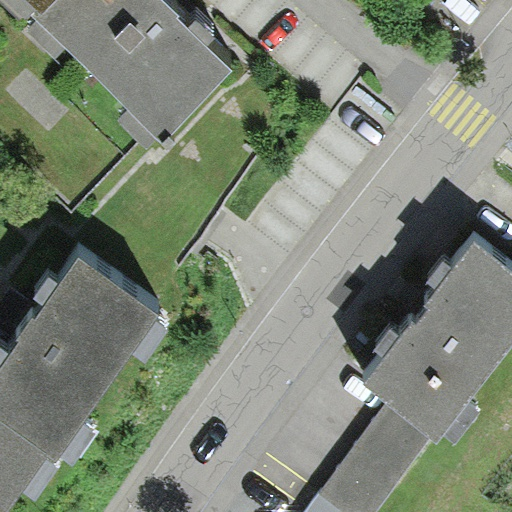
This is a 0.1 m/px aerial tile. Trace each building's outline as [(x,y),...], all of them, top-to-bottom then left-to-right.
[(60,0),(38,0),(50,11),(60,0)] [(245,69),(172,0),(62,0),(43,20),(173,144),(245,69)] [(371,511),(432,433),(434,434),(511,330),(511,277),(452,232),(348,370),(384,397),(296,511),(371,511)] [(161,313),(70,248),(0,345),(0,404),(63,450),(161,313)] [(0,511),(19,511),(63,452),(0,406),(0,511)]
